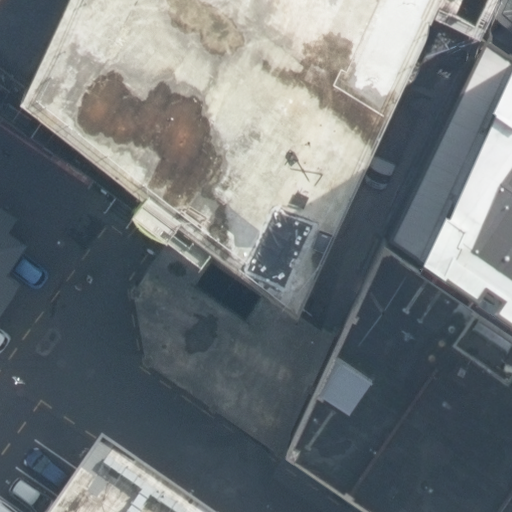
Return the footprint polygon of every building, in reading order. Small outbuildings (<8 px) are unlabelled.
[(0,0),(0,92),(180,231),(142,281),(150,361),(279,464),(344,346),(297,319),(444,0),(0,0)] [(511,0),(490,0),(486,10),(511,25),(511,0)] [(511,59),(482,39),(394,230),(404,237),(511,310),(511,59)] [(511,511),(511,310),(404,237),(344,346),(279,464),(354,511),(511,511)] [(0,308),(28,263),(0,243),(0,308)] [(198,511),(108,450),(65,511),(198,511)]
